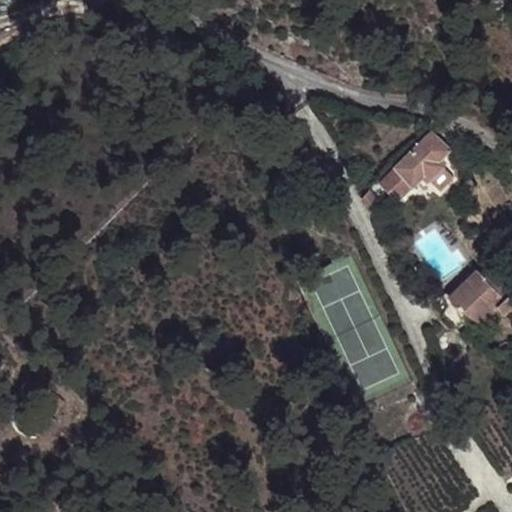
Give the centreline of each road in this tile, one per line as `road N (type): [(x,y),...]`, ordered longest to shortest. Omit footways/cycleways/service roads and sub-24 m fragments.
road 1 (residential): [(286,72),(442,401),(510,511)]
road 2 (residential): [(286,72),(346,100),(440,116),(511,165)]
road 3 (residential): [(135,0),(286,72)]
